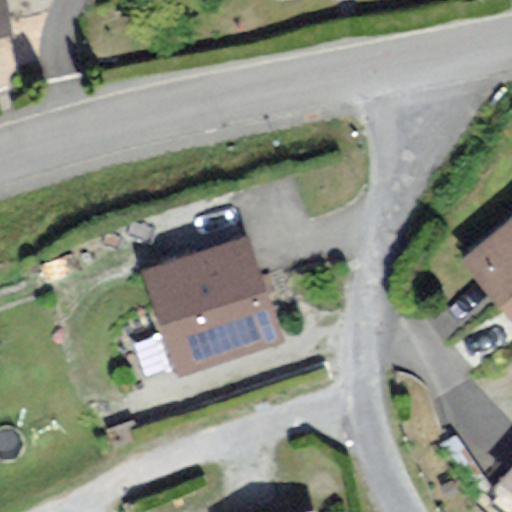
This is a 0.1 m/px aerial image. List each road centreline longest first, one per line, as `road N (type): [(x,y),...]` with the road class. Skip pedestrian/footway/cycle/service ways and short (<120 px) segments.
road 1 (residential): [(418,56),(370,316),(370,423),(398,511)]
road 2 (residential): [(0,153),(418,56)]
